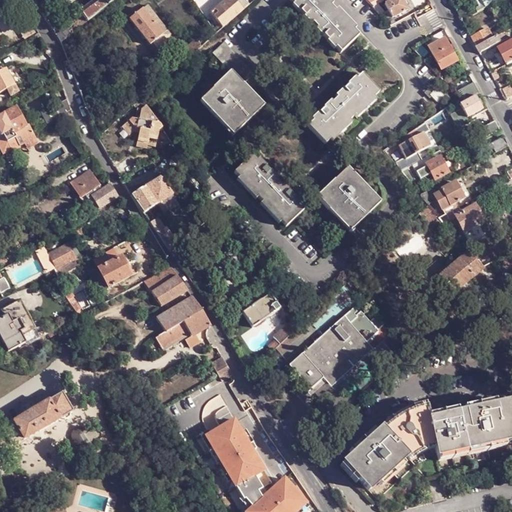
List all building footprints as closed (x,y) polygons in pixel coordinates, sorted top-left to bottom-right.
[(53,30),(61,43),(87,23),(111,5),(117,0),(96,0),(63,25),(61,21),(58,23),(53,30)] [(117,0),(111,5),(115,11),(128,0),(117,0)] [(226,0),(211,13),(224,28),(245,9),(240,3),(236,0),(226,0)] [(240,3),(245,9),(250,4),(246,0),(244,0),(242,2),(240,3)] [(329,42),(336,49),(340,54),(358,36),(354,31),(335,12),(330,7),(323,0),(289,0),(295,6),(301,13),(306,18),(312,25),(317,30),(324,37),(329,42)] [(389,0),(390,1),(385,5),(388,11),(392,18),(408,10),(402,0),(389,0)] [(137,6),(126,15),(131,21),(143,11),(139,6),(137,6)] [(298,15),(301,13),(295,6),(292,9),(298,15)] [(148,18),(152,15),(146,9),(143,11),(148,18)] [(335,12),(354,31),(356,29),(337,10),(335,12)] [(131,21),(151,46),(163,36),(148,18),(143,11),(131,21)] [(390,19),(392,18),(388,11),(382,17),(390,26),(394,24),(390,19)] [(163,36),(166,33),(152,15),(148,18),(163,36)] [(310,27),(312,25),(306,18),(303,20),(305,22),(310,27)] [(472,39),(477,48),(493,39),(488,29),(472,39)] [(321,40),(324,37),(317,30),(315,33),(321,40)] [(497,37),(500,43),(509,38),(506,32),(497,37)] [(155,51),(171,38),(166,33),(163,36),(151,46),(155,51)] [(477,48),(480,54),(500,43),(497,37),(493,39),(477,48)] [(188,47),(194,54),(202,46),(196,39),(188,47)] [(428,47),(434,57),(447,50),(442,40),(428,47)] [(333,52),(336,49),(329,42),(326,45),(333,52)] [(511,42),(499,50),(507,66),(509,65),(511,63),(511,42)] [(231,74),(242,85),(253,74),(224,44),(213,54),(231,74)] [(180,53),(186,61),(194,54),(188,47),(180,53)] [(447,50),(434,57),(441,70),(456,62),(449,49),(447,50)] [(0,94),(15,86),(6,69),(0,72),(0,94)] [(450,78),(444,81),(448,86),(459,80),(455,73),(449,76),(450,78)] [(264,107),(242,85),(231,74),(201,103),(233,136),(264,107)] [(356,116),(375,99),(379,94),(362,76),(357,81),(350,88),(345,92),(338,99),(332,104),(321,116),(313,122),(308,127),(326,145),(331,140),(350,121),(356,116)] [(350,88),(357,81),(355,79),(347,85),(350,88)] [(451,115),(455,124),(485,111),(473,84),(455,92),(463,110),(451,115)] [(335,97),(338,99),(345,92),(342,90),(335,97)] [(444,97),(437,90),(431,94),(427,91),(425,94),(430,100),(432,98),(437,103),(444,97)] [(377,100),(375,99),(356,116),(358,119),(377,100)] [(142,111),(147,107),(143,100),(137,105),(142,111)] [(71,110),(67,101),(53,107),(54,119),(71,110)] [(160,132),(163,130),(147,107),(142,111),(140,121),(134,120),(123,128),(130,136),(135,132),(138,129),(141,130),(140,134),(139,142),(149,145),(150,140),(158,142),(158,141),(160,132)] [(9,143),(32,131),(29,125),(25,128),(15,110),(0,117),(0,137),(4,135),(5,138),(7,139),(9,143)] [(311,120),(313,122),(321,116),(319,113),(311,120)] [(352,124),(350,121),(331,140),(333,142),(352,124)] [(40,146),(32,131),(9,143),(15,155),(22,151),(21,148),(25,145),(29,153),(40,146)] [(414,139),(411,133),(385,152),(393,163),(394,162),(391,158),(392,157),(389,153),(394,150),(394,151),(399,149),(398,148),(414,139)] [(423,135),(414,139),(398,148),(399,149),(405,158),(406,161),(414,156),(430,147),(423,135)] [(509,147),(504,138),(489,147),(493,155),(509,147)] [(276,181),(258,162),(252,156),(235,174),(240,179),(258,198),(263,203),(281,223),(286,227),(304,210),(299,205),(281,186),(276,181)] [(413,166),(418,163),(414,156),(406,161),(405,158),(394,164),(401,173),(408,169),(413,166)] [(434,161),(432,156),(418,163),(413,166),(419,178),(430,172),(426,166),(434,161)] [(439,158),(434,161),(426,166),(430,172),(435,181),(436,180),(442,177),(448,174),(439,158)] [(259,160),(258,162),(276,181),(278,179),(259,160)] [(348,169),(317,198),(350,232),(380,203),(348,169)] [(411,175),(408,169),(401,173),(405,178),(411,175)] [(117,198),(109,186),(100,192),(98,188),(101,186),(90,170),(73,182),(83,196),(80,198),(85,207),(94,201),(100,210),(117,198)] [(172,197),(161,179),(132,197),(143,214),(157,206),(172,197)] [(258,198),(240,179),(237,181),(256,200),(258,198)] [(283,184),(281,186),(299,205),(301,203),(283,184)] [(450,207),(454,205),(464,199),(456,184),(448,188),(442,191),(450,207)] [(448,214),(457,210),(454,205),(450,207),(442,191),(435,195),(446,215),(448,214)] [(431,200),(426,193),(419,197),(428,207),(432,204),(430,201),(431,200)] [(179,206),(172,197),(157,206),(163,215),(179,206)] [(279,225),(281,223),(263,203),(261,206),(279,225)] [(199,214),(206,223),(220,214),(213,204),(199,214)] [(428,207),(419,216),(429,228),(438,220),(428,207)] [(468,224),(471,229),(483,222),(475,207),(453,219),(456,224),(458,223),(461,228),(468,224)] [(450,219),(448,214),(446,215),(438,220),(442,224),(450,219)] [(104,224),(100,217),(73,232),(76,239),(104,224)] [(150,223),(157,234),(163,230),(165,228),(158,218),(150,223)] [(438,220),(429,228),(427,230),(434,239),(446,230),(445,229),(442,224),(438,220)] [(416,228),(412,223),(399,235),(404,240),(416,228)] [(472,231),(471,229),(468,224),(461,228),(464,235),(472,231)] [(216,226),(207,233),(211,239),(220,233),(216,226)] [(157,234),(169,250),(174,246),(163,230),(157,234)] [(44,247),(48,255),(68,245),(64,237),(44,247)] [(75,259),(76,258),(80,256),(74,242),(68,245),(75,259)] [(291,262),(272,242),(261,252),(280,272),(291,262)] [(60,278),(80,267),(76,258),(75,259),(68,245),(48,255),(60,278)] [(468,255),(475,262),(479,257),(472,251),(468,255)] [(98,271),(108,289),(138,273),(134,266),(137,264),(134,260),(132,262),(127,254),(98,271)] [(468,255),(467,254),(443,274),(435,264),(421,276),(434,292),(444,284),(453,295),(484,270),(483,268),(479,265),(475,262),(468,255)] [(483,268),(492,264),(489,259),(479,265),(483,268)] [(171,267),(169,268),(170,269),(144,282),(161,307),(188,292),(171,267)] [(275,292),(271,286),(260,293),(265,299),(275,292)] [(68,287),(62,291),(77,313),(82,310),(78,305),(79,304),(74,298),(75,297),(68,287)] [(275,292),(265,299),(243,314),(253,328),(285,307),(275,292)] [(200,308),(193,298),(156,319),(165,332),(158,336),(165,347),(189,333),(192,338),(195,336),(211,327),(203,313),(200,308)] [(21,301),(5,310),(8,315),(4,317),(0,319),(0,336),(9,353),(26,343),(24,339),(23,337),(29,333),(36,330),(21,301)] [(298,365),(295,361),(289,366),(309,390),(322,378),(328,385),(370,346),(366,341),(377,331),(384,326),(377,317),(370,322),(361,312),(356,316),(354,314),(357,311),(353,307),(344,316),(301,355),(305,359),(298,365)] [(60,334),(58,329),(49,334),(51,339),(60,334)] [(195,336),(192,338),(185,342),(191,350),(201,344),(195,336)] [(301,355),(295,361),(298,365),(305,359),(301,355)] [(222,357),(212,363),(222,381),(233,375),(222,357)] [(11,450),(11,445),(23,439),(24,440),(61,418),(65,421),(70,418),(71,414),(73,412),(62,394),(0,429),(0,447),(2,451),(6,453),(11,450)] [(511,436),(504,399),(425,416),(424,417),(430,446),(431,448),(432,456),(511,438),(511,436)] [(424,417),(425,416),(423,404),(410,407),(400,412),(391,418),(380,426),(405,454),(408,458),(413,454),(424,448),(430,446),(424,417)] [(309,511),(313,509),(285,478),(269,492),(265,487),(273,482),(235,419),(199,441),(242,511),(309,511)] [(352,423),(347,419),(340,426),(343,431),(347,435),(354,428),(352,423)] [(405,454),(380,426),(378,424),(339,460),(366,490),(404,455),(405,454)]
